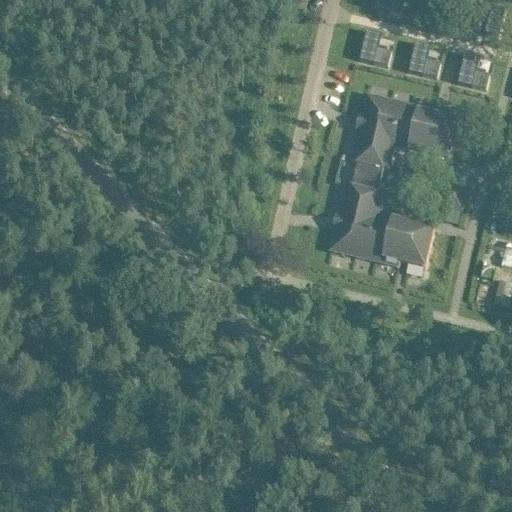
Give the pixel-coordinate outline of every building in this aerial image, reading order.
[(384,0),(389,1),(386,15),(400,18),(404,0),(384,0)] [(475,7),(471,22),(485,25),(482,39),(497,42),(503,14),(475,7)] [(388,70),(391,55),(377,52),(381,38),(366,34),(359,63),(388,70)] [(437,81),(440,67),(426,64),(430,49),(415,46),(408,75),(437,81)] [(479,61),(464,58),(457,86),(486,93),(489,78),(476,75),(479,61)] [(335,231),(330,253),(399,270),(400,266),(425,272),(435,232),(378,218),(383,196),(377,195),(383,171),(389,173),(394,150),(451,164),(460,124),(435,118),(435,114),(366,98),(361,121),(365,121),(362,132),(359,131),(351,164),(357,165),(352,189),(345,187),(338,220),(341,221),(339,231),(335,231)] [(466,193),(446,188),(441,208),(461,213),(466,193)]
